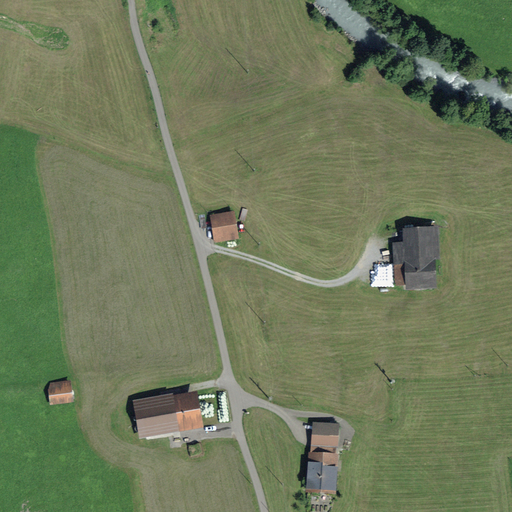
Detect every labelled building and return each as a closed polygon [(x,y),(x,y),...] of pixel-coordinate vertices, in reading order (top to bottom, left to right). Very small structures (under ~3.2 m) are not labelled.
[(211,214),(216,241),(240,237),(236,210),(211,214)] [(430,245),(398,246),(398,258),(387,258),(388,303),(398,303),(398,306),(432,305),(430,245)] [(48,384),(50,406),(72,404),(70,382),(48,384)] [(172,395),(132,402),(139,440),(204,429),(198,393),(173,397),(172,395)] [(332,440),(307,438),(305,464),(330,466),(332,440)] [(332,471),(303,469),(300,508),(329,511),(332,471)]
